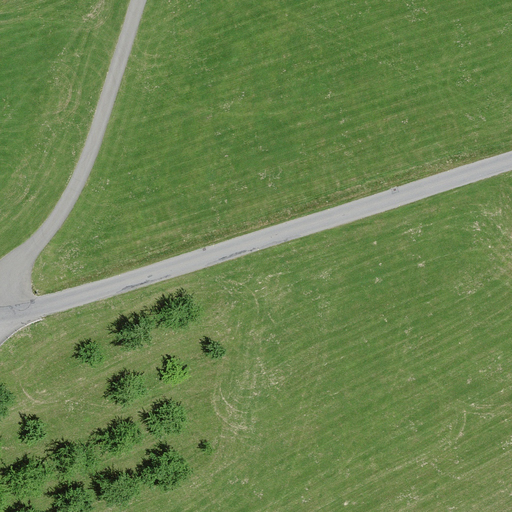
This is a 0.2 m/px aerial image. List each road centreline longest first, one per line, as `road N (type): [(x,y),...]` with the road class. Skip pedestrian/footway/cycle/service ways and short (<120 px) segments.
road 1 (unclassified): [(0,316),(108,290),(511,161)]
road 2 (track): [(142,0),(78,184),(0,316)]
